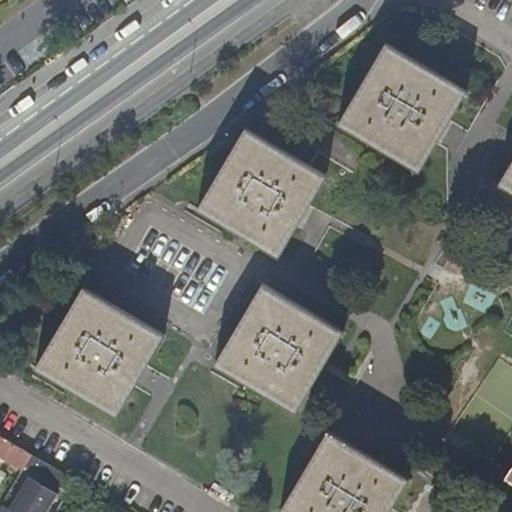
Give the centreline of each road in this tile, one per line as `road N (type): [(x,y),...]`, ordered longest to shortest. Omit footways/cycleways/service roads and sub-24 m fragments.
road 1 (residential): [(365,0),(0,266)]
road 2 (primary): [(230,0),(0,165)]
